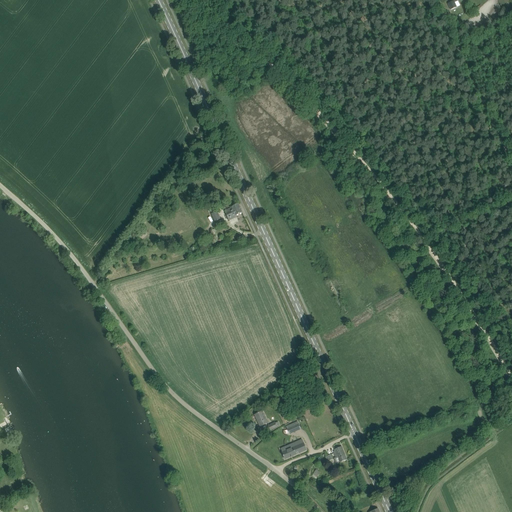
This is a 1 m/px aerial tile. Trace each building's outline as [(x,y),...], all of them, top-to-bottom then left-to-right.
[(451,10),(453,8),(458,6),(455,0),(448,3),(451,10)] [(224,211),(228,219),(242,212),(239,204),(224,211)] [(211,214),(215,222),(221,219),(217,211),(215,212),(214,212),(213,209),(210,211),(211,214)] [(260,426),(263,425),(268,423),(266,418),(263,411),(255,415),(256,415),(259,422),(258,422),(260,426)] [(281,452),(285,459),(306,449),(301,439),(286,446),(287,449),(281,452)] [(335,451),(334,451),(336,458),(338,457),(340,462),(347,459),(342,447),(335,449),(335,451)]
